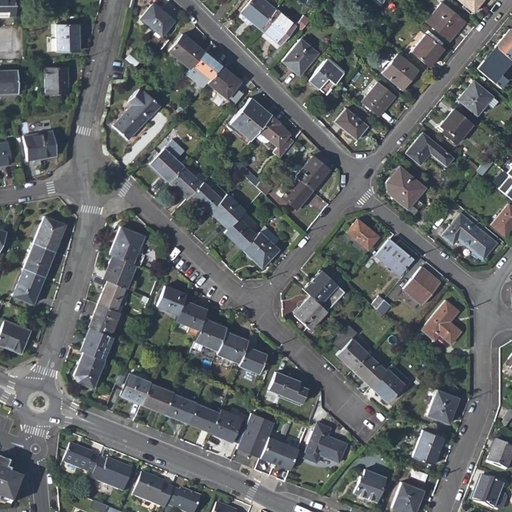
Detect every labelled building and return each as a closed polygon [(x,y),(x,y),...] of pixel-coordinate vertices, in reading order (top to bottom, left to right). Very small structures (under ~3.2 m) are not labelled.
[(0,0),(0,14),(13,14),(12,0),(0,0)] [(249,0),(239,13),(258,29),(274,9),(263,0),(249,0)] [(455,0),(470,12),(480,0),(455,0)] [(151,1),(138,16),(160,34),(172,19),(151,1)] [(438,4),(423,22),(446,41),(461,23),(438,4)] [(277,45),(293,25),(274,9),(258,29),(277,45)] [(293,25),(299,30),(308,19),(302,15),(293,25)] [(53,25),(54,52),(77,51),(75,24),(53,25)] [(511,33),(507,29),(493,46),(508,59),(511,54),(511,33)] [(166,50),(187,68),(190,64),(201,51),(181,34),(166,50)] [(422,35),(408,52),(425,67),(440,50),(422,35)] [(298,39),(280,62),(297,75),(315,53),(298,39)] [(499,74),(510,61),(508,59),(493,46),(475,68),(498,88),(505,80),(499,74)] [(202,74),(197,79),(203,84),(204,83),(219,65),(201,51),(190,64),(202,74)] [(395,55),(381,73),(400,88),(414,70),(395,55)] [(325,58),(307,81),(323,94),(341,72),(334,66),(335,65),(335,63),(334,62),(332,62),(331,63),(325,58)] [(186,70),(197,79),(202,74),(190,64),(187,68),(186,70)] [(239,82),(219,65),(204,83),(226,99),(239,82)] [(43,67),(44,94),(66,93),(65,66),(43,67)] [(0,69),(0,92),(16,92),(15,69),(0,69)] [(470,81),(455,99),(474,115),(483,104),(489,109),(495,102),(470,81)] [(375,82),(359,102),(376,116),(392,96),(375,82)] [(129,104),(110,124),(126,139),(158,105),(143,90),(142,91),(138,88),(125,101),(129,104)] [(227,122),(247,139),(251,135),(254,131),(268,114),(248,98),(227,122)] [(342,109),(332,121),(354,139),(364,127),(342,109)] [(440,128),(438,131),(452,143),(467,126),(449,110),(436,125),(440,128)] [(269,154),(275,160),(291,140),(285,135),(287,133),(275,123),(276,121),(268,114),(254,131),(268,142),(274,147),(269,154)] [(21,135),(25,159),(54,154),(50,129),(21,135)] [(264,141),(268,142),(254,131),(251,135),(258,139),(261,141),(264,141)] [(436,156),(444,164),(449,158),(419,132),(403,152),(418,164),(426,153),(433,159),(436,156)] [(0,141),(0,163),(9,162),(4,140),(0,141)] [(148,164),(166,181),(181,165),(163,147),(148,164)] [(296,174),(294,177),(295,177),(310,190),(327,169),(312,156),(302,168),(296,174)] [(433,159),(442,167),(444,164),(436,156),(433,159)] [(244,167),(233,157),(229,161),(240,171),(244,167)] [(475,170),(480,175),(491,162),(486,157),(475,170)] [(166,181),(185,199),(189,195),(200,183),(181,165),(166,181)] [(296,174),(302,168),(299,165),(295,165),(292,169),(293,172),(296,174)] [(425,186),(398,166),(384,183),(385,194),(405,210),(425,186)] [(243,175),(248,179),(252,175),(244,167),(240,171),(243,175)] [(258,180),(252,175),(248,179),(254,185),(258,180)] [(511,178),(507,175),(496,188),(511,201),(511,178)] [(294,209),(310,190),(295,177),(279,197),(294,209)] [(272,187),(260,178),(258,180),(254,185),(261,192),(264,195),(265,195),(272,187)] [(220,198),(202,181),(200,183),(189,195),(185,199),(195,210),(201,206),(208,212),(220,198)] [(217,217),(228,228),(236,219),(244,210),(225,193),(220,198),(208,212),(215,219),(217,217)] [(511,208),(506,203),(489,224),(503,235),(511,224),(511,208)] [(474,225),(478,221),(470,215),(467,219),(459,212),(439,236),(450,245),(455,240),(480,260),(494,242),(474,225)] [(43,214),(31,241),(53,251),(64,223),(43,214)] [(223,233),(241,250),(254,235),(236,219),(228,228),(223,233)] [(354,219),(344,233),(365,250),(376,237),(354,219)] [(118,225),(106,254),(109,255),(130,263),(131,260),(135,261),(139,253),(136,250),(142,234),(118,225)] [(263,226),(258,232),(269,242),(274,236),(263,226)] [(269,242),(258,232),(254,235),(241,250),(259,267),(276,249),(269,242)] [(388,239),(374,256),(396,274),(410,258),(388,239)] [(31,241),(21,267),(43,276),(53,251),(31,241)] [(109,255),(100,278),(104,280),(124,288),(134,265),(130,263),(109,255)] [(32,303),(43,276),(21,267),(10,294),(32,303)] [(419,267),(401,289),(420,304),(438,282),(419,267)] [(319,270),(301,288),(308,294),(325,311),(342,293),(319,270)] [(114,310),(124,288),(104,280),(94,302),(114,310)] [(155,304),(176,313),(182,299),(184,294),(162,285),(155,304)] [(307,329),(325,311),(308,294),(290,313),(307,329)] [(376,295),(369,304),(374,309),(382,299),(376,295)] [(186,332),(195,335),(201,319),(206,309),(182,299),(176,313),(173,321),(188,326),(186,332)] [(387,304),(382,299),(374,309),(379,314),(387,304)] [(443,299),(419,329),(433,340),(437,334),(449,344),(460,330),(449,321),(458,310),(443,299)] [(94,302),(85,325),(87,326),(109,335),(118,312),(114,310),(94,302)] [(2,319),(0,325),(0,344),(19,352),(28,330),(2,319)] [(201,343),(216,349),(222,332),(224,328),(201,319),(195,335),(190,346),(198,348),(201,343)] [(87,326),(77,349),(80,351),(102,360),(111,336),(109,335),(87,326)] [(222,358),(236,364),(244,346),(246,341),(222,332),(216,349),(214,353),(222,357),(222,358)] [(335,354),(351,369),(366,352),(350,338),(335,354)] [(264,355),(244,346),(236,364),(257,372),(264,355)] [(91,388),(103,360),(102,360),(80,351),(71,374),(74,382),(91,388)] [(351,369),(369,385),(384,369),(366,352),(351,369)] [(402,382),(386,367),(384,369),(369,385),(385,401),(402,382)] [(273,371),(266,390),(299,402),(305,387),(296,384),(296,380),(273,371)] [(118,395),(140,404),(149,382),(149,381),(128,372),(118,395)] [(172,391),(149,382),(140,404),(163,413),(171,392),(172,391)] [(436,389),(425,415),(447,423),(457,398),(436,389)] [(195,401),(171,392),(163,413),(186,423),(195,401)] [(186,423),(208,432),(217,410),(195,401),(186,423)] [(239,417),(218,408),(217,410),(208,432),(230,440),(239,417)] [(501,418),(506,423),(511,415),(511,412),(508,409),(501,418)] [(246,420),(237,443),(235,447),(288,468),(297,447),(267,435),(272,421),(249,411),(246,420)] [(246,420),(239,417),(230,440),(237,443),(246,420)] [(316,463),(319,455),(338,463),(346,443),(327,435),(330,427),(316,421),(302,457),(316,463)] [(422,429),(411,456),(431,464),(442,437),(422,429)] [(493,440),(485,462),(504,469),(511,449),(493,440)] [(63,462),(92,475),(99,459),(93,456),(94,454),(71,444),(63,462)] [(106,462),(99,459),(92,475),(90,479),(122,493),(132,470),(107,459),(106,462)] [(0,499),(10,504),(21,479),(9,474),(10,471),(7,470),(9,464),(0,460),(0,499)] [(359,474),(352,493),(376,501),(385,476),(363,469),(361,475),(359,474)] [(133,496),(165,509),(166,506),(174,489),(163,484),(164,481),(143,473),(133,496)] [(479,477),(471,499),(492,507),(498,492),(501,485),(479,477)] [(401,481),(391,506),(405,511),(412,511),(422,490),(401,481)] [(180,491),(174,489),(166,506),(181,511),(194,511),(201,497),(181,489),(180,491)] [(492,507),(496,509),(501,507),(505,498),(503,493),(498,492),(492,507)] [(244,511),(237,509),(233,508),(233,509),(228,507),(230,503),(218,498),(212,511),(244,511)] [(107,511),(109,508),(94,503),(91,509),(97,511),(107,511)]
